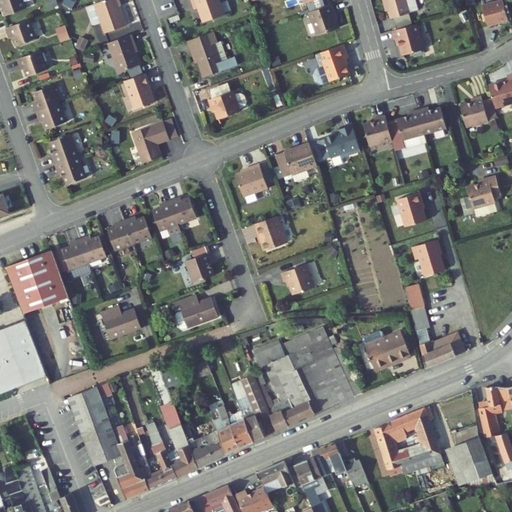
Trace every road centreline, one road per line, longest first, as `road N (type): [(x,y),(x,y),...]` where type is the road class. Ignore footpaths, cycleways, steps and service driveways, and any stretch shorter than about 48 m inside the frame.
road 1 (tertiary): [(505,347),(469,370),(130,511)]
road 2 (residential): [(382,90),(202,159)]
road 3 (residential): [(202,159),(260,320)]
road 4 (residential): [(143,0),(202,159)]
road 5 (residential): [(202,159),(49,223)]
road 6 (residential): [(0,83),(49,223)]
road 7 (residential): [(511,46),(472,67),(382,90)]
